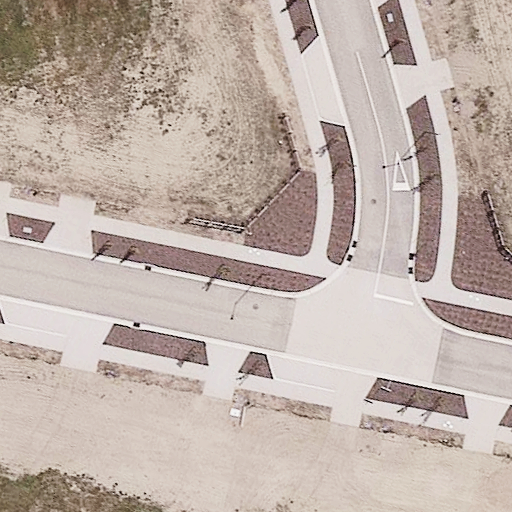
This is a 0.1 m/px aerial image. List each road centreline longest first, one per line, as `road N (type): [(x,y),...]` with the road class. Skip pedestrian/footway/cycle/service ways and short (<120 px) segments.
road 1 (residential): [(365,341),(0,264)]
road 2 (residential): [(365,341),(388,173),(343,0)]
road 3 (residential): [(511,370),(365,341)]
